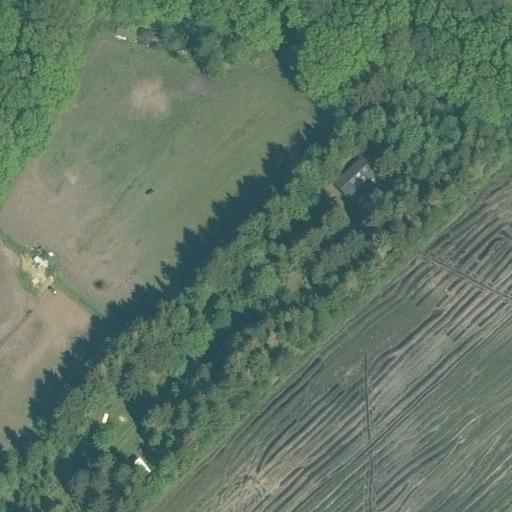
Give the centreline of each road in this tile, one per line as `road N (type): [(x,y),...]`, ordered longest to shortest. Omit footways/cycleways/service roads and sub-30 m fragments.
road 1 (track): [(94,14),(335,54),(511,135)]
road 2 (track): [(0,189),(94,14)]
